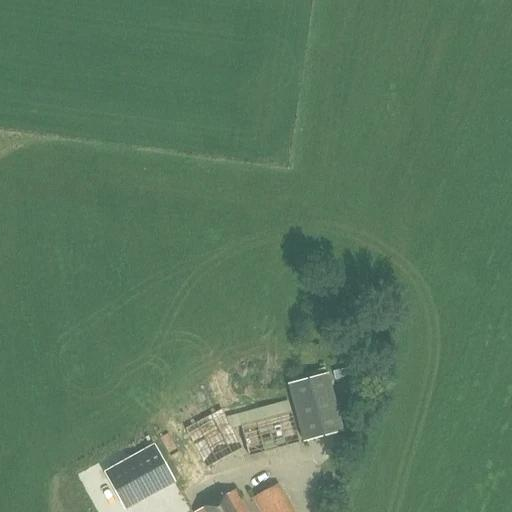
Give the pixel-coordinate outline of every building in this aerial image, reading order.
[(346,370),(333,372),(335,384),(337,384),(348,381),(346,370)] [(343,431),(327,373),(288,384),(304,442),(343,431)] [(154,445),(104,473),(125,509),(174,482),(154,445)] [(254,499),(260,511),(293,511),(278,485),(254,499)] [(247,511),(235,491),(197,511),(247,511)]
